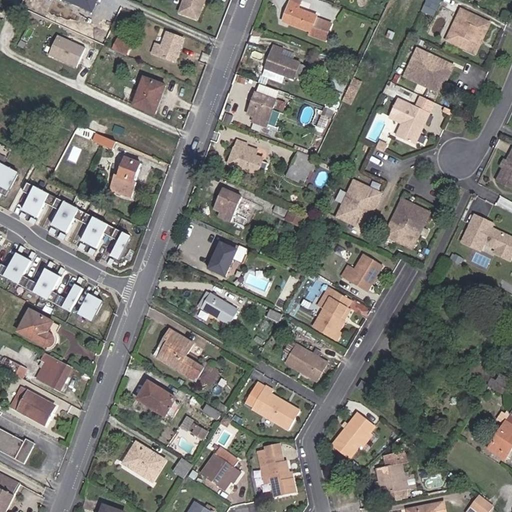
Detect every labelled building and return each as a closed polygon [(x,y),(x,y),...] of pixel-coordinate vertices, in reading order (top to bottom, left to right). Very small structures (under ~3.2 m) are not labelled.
[(64,0),(93,12),(98,0),(64,0)] [(197,19),(203,0),(183,0),(179,13),(197,19)] [(298,9),(301,1),(297,0),(291,0),(284,17),(291,19),(289,24),(311,32),(309,35),(324,41),(330,25),(315,19),(316,16),(306,12),(298,9)] [(434,15),(441,0),(426,0),(422,10),(434,15)] [(460,10),(449,35),(461,41),(463,49),(471,53),(478,37),(482,39),(489,23),(460,10)] [(174,62),(182,39),(166,33),(161,44),(155,42),(151,53),(174,62)] [(461,41),(449,35),(446,41),(463,49),(461,41)] [(482,39),(478,37),(471,53),(475,54),(482,39)] [(79,71),(88,52),(60,39),(51,58),(79,71)] [(126,59),(131,49),(119,43),(114,54),(126,59)] [(272,68),(272,70),(294,78),(295,77),(301,79),(305,67),(299,65),(299,63),(280,55),(283,49),(274,45),(267,65),(272,68)] [(454,67),(419,50),(405,78),(440,95),(454,67)] [(113,53),(108,51),(103,63),(108,65),(113,53)] [(344,81),(348,83),(350,76),(338,72),(335,78),(344,81)] [(333,84),(342,88),(344,81),(335,78),(333,84)] [(345,100),(354,103),(362,80),(352,78),(345,100)] [(140,87),(134,106),(154,113),(158,101),(150,98),(156,82),(147,79),(144,88),(140,87)] [(158,101),(163,85),(156,82),(150,98),(158,101)] [(257,118),(256,123),(265,126),(275,101),(256,93),(248,115),(254,117),(257,118)] [(276,99),(273,109),(283,112),(286,101),(276,99)] [(389,116),(402,123),(405,127),(399,140),(413,146),(420,132),(419,129),(422,122),(425,122),(428,115),(397,100),(389,116)] [(405,127),(402,123),(395,137),(399,140),(405,127)] [(116,142),(86,128),(82,137),(112,150),(116,142)] [(246,145),(237,141),(229,163),(256,174),(262,159),(243,152),(246,145)] [(502,166),(495,180),(511,189),(511,146),(505,160),(502,166)] [(304,167),(309,170),(311,171),(316,162),(297,152),(286,175),(298,182),(299,179),(304,167)] [(134,182),(140,163),(124,157),(118,176),(114,175),(109,189),(131,197),(136,183),(134,182)] [(19,174),(0,163),(0,194),(6,198),(19,174)] [(304,181),(309,170),(304,167),(299,179),(304,181)] [(380,194),(351,179),(334,217),(363,231),(380,194)] [(32,186),(20,210),(39,219),(51,195),(32,186)] [(230,222),(241,197),(223,189),(214,209),(220,212),(218,216),(230,222)] [(50,224),(70,235),(82,211),(62,200),(50,224)] [(429,214),(400,200),(382,236),(411,250),(429,214)] [(284,217),(287,209),(276,204),(273,211),(284,217)] [(474,214),(470,223),(480,228),(483,221),(491,225),(492,222),(474,214)] [(90,216),(79,242),(99,250),(109,224),(90,216)] [(491,225),(483,221),(480,228),(470,223),(462,240),(472,245),(476,238),(483,241),(496,247),(494,251),(509,258),(511,251),(511,236),(491,227),(491,225)] [(119,231),(109,257),(118,260),(128,235),(119,231)] [(476,238),(472,245),(479,249),(483,241),(476,238)] [(225,276),(236,250),(221,243),(210,269),(225,276)] [(1,275),(18,286),(32,262),(15,251),(1,275)] [(461,257),(455,254),(451,260),(458,264),(461,257)] [(373,284),(376,278),(383,266),(366,256),(357,270),(350,266),(342,279),(367,293),(373,284)] [(43,268),(31,292),(48,301),(61,277),(43,268)] [(72,313),(84,289),(73,284),(61,307),(72,313)] [(341,320),(348,309),(352,301),(331,289),(320,308),(325,311),(315,329),(337,342),(341,334),(338,332),(344,322),(341,320)] [(198,305),(202,308),(210,294),(206,291),(198,305)] [(210,294),(202,308),(229,324),(238,311),(210,294)] [(102,302),(88,295),(77,316),(91,323),(102,302)] [(52,322),(29,309),(17,332),(43,346),(47,347),(53,344),(55,342),(55,339),(54,336),(51,333),(48,331),(52,322)] [(350,310),(348,309),(341,320),(344,322),(350,310)] [(279,322),(281,315),(270,310),(267,317),(279,322)] [(299,317),(292,313),(290,317),(297,321),(299,317)] [(164,350),(158,360),(195,382),(202,369),(185,358),(193,345),(171,331),(160,348),(164,350)] [(329,365),(297,346),(287,365),(318,383),(329,365)] [(154,358),(158,360),(164,350),(160,348),(154,358)] [(72,368),(53,357),(41,380),(60,390),(72,368)] [(8,371),(21,378),(25,369),(13,362),(8,371)] [(492,376),(484,371),(486,367),(478,362),(470,376),(479,382),(482,377),(489,381),(492,376)] [(504,395),(511,382),(501,375),(497,383),(493,380),(489,386),(504,395)] [(367,390),(370,383),(363,379),(359,386),(367,390)] [(165,416),(176,398),(149,382),(138,400),(165,416)] [(258,384),(249,399),(257,403),(253,410),(289,431),(300,412),(271,396),(273,392),(266,387),(265,389),(258,384)] [(11,409),(24,415),(34,395),(22,389),(11,409)] [(34,395),(24,415),(44,426),(54,406),(34,395)] [(253,410),(257,403),(249,399),(245,406),(253,410)] [(226,413),(228,408),(221,404),(218,408),(226,413)] [(220,414),(207,405),(203,412),(216,420),(220,414)] [(360,446),(370,434),(374,427),(358,414),(333,447),(350,460),(360,446)] [(504,460),(511,447),(511,414),(489,450),(504,460)] [(182,428),(207,439),(211,429),(186,418),(182,428)] [(228,429),(232,422),(227,419),(223,425),(228,429)] [(0,429),(0,451),(23,464),(33,445),(25,440),(24,442),(0,429)] [(373,436),(370,434),(360,446),(364,449),(373,436)] [(152,480),(164,461),(137,445),(126,464),(152,480)] [(291,480),(289,473),(287,462),(283,463),(280,445),(265,448),(266,451),(259,453),(265,486),(272,485),(275,499),(296,494),(294,479),(291,480)] [(235,479),(238,481),(243,474),(236,469),(240,463),(221,449),(203,476),(226,492),(232,484),(235,479)] [(408,491),(405,478),(403,465),(408,464),(405,454),(385,458),(387,467),(378,470),(383,496),(387,496),(408,491)] [(182,459),(173,472),(183,479),(192,466),(182,459)] [(257,485),(264,483),(262,469),(255,471),(257,485)] [(195,481),(198,475),(194,472),(190,478),(195,481)] [(0,511),(4,511),(19,483),(0,473),(0,511)] [(413,476),(405,478),(408,491),(416,489),(413,476)] [(408,491),(387,496),(389,504),(410,500),(408,491)] [(480,498),(472,508),(477,511),(490,511),(493,508),(480,498)] [(206,509),(196,503),(190,511),(214,511),(216,510),(208,505),(206,509)]
